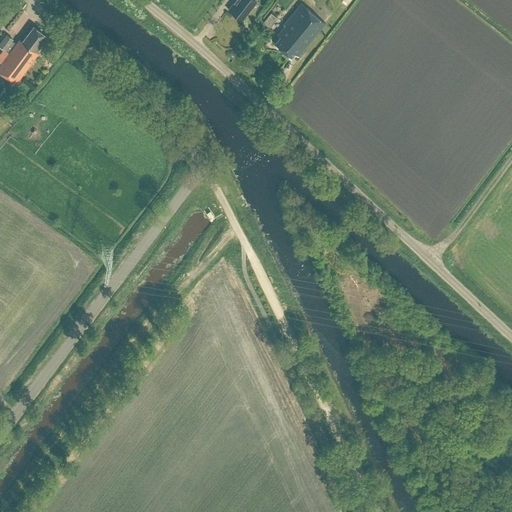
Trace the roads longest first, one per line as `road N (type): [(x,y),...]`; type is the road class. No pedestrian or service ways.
road 1 (unclassified): [(511,335),(140,0)]
road 2 (tertiary): [(0,434),(195,171)]
road 3 (track): [(242,241),(376,511)]
road 4 (tertiary): [(195,171),(179,120),(30,0)]
